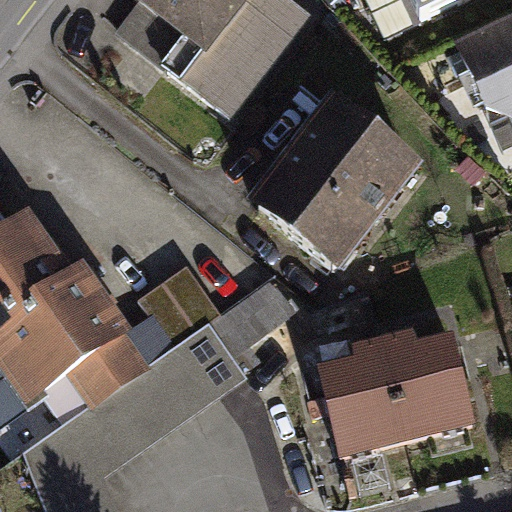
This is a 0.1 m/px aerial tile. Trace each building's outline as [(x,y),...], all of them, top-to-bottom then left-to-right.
[(313,33),(272,0),(136,0),(125,13),(196,72),(181,89),(231,130),(313,33)] [(511,5),(511,0),(416,0),(437,42),(511,5)] [(511,143),(511,41),(455,66),(483,133),(511,143)] [(411,200),(330,141),(248,252),(329,311),(411,200)] [(0,323),(63,282),(11,204),(0,211),(0,323)] [(208,310),(170,262),(128,291),(165,354),(144,367),(89,403),(12,450),(36,511),(111,511),(96,469),(256,363),(240,340),(287,311),(261,275),(208,310)] [(63,282),(0,323),(0,379),(9,393),(60,359),(89,403),(144,367),(81,271),(63,282)] [(476,445),(453,359),(416,369),(412,353),(349,370),(353,384),(319,393),(342,481),(476,445)]
